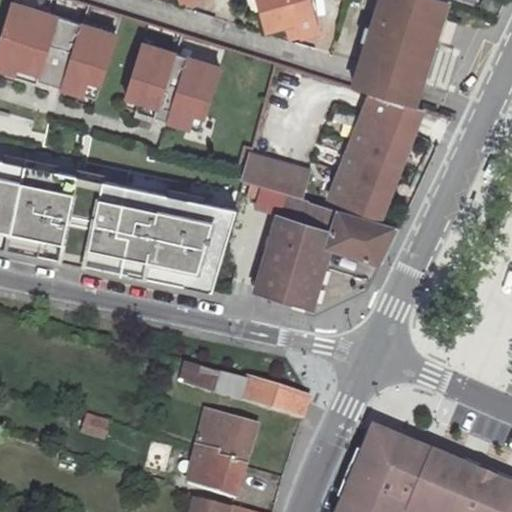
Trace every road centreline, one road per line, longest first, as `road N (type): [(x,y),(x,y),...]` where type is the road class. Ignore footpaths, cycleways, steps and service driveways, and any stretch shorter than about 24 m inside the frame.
road 1 (residential): [(0,276),(376,349)]
road 2 (tertiary): [(376,349),(511,71)]
road 3 (tertiary): [(303,511),(376,349)]
road 4 (unclassified): [(511,406),(376,349)]
